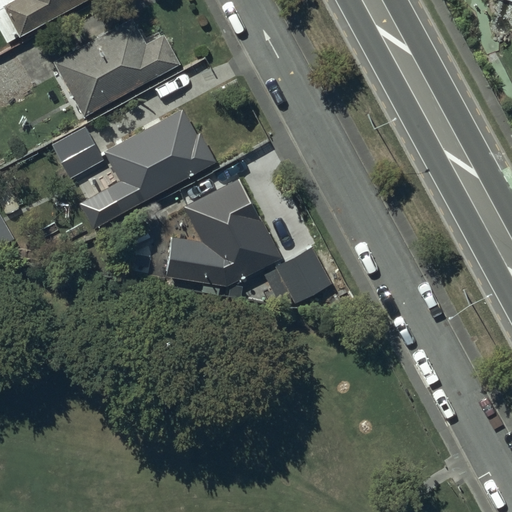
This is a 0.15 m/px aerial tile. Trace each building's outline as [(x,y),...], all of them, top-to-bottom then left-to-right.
[(7,0),(2,3),(18,32),(77,0),(7,0)] [(82,114),(178,59),(162,31),(144,41),(130,15),(51,59),(82,114)] [(105,218),(213,156),(198,130),(196,131),(181,105),(103,149),(119,176),(90,192),(105,218)] [(104,157),(85,123),(51,142),(70,176),(104,157)] [(258,216),(238,173),(182,203),(199,238),(171,233),(165,272),(226,281),(280,256),(261,215),(258,216)] [(0,247),(17,237),(0,209),(0,247)] [(332,281),(312,242),(272,263),(274,267),(264,272),(277,297),(286,292),(292,302),(332,281)]
